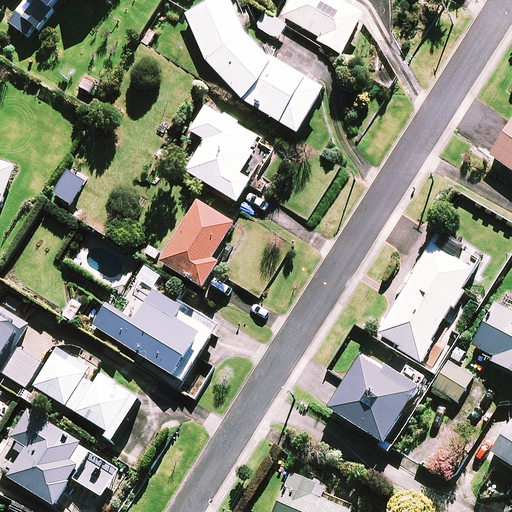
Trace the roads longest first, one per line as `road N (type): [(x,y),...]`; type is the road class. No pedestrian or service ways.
road 1 (residential): [(507,0),(258,397)]
road 2 (residential): [(258,397),(469,511)]
road 3 (residential): [(258,397),(187,511)]
